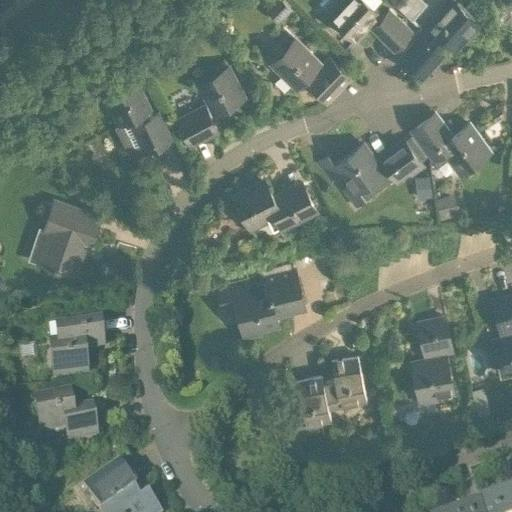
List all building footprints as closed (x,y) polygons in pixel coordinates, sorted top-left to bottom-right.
[(274,0),(265,10),(279,23),(291,11),(279,0),(274,0)] [(344,0),(330,16),(355,39),(369,24),(394,48),(411,30),(410,30),(415,24),(394,4),(382,17),(363,0),(344,0)] [(401,56),(422,74),(442,52),(439,49),(446,41),(454,48),(478,23),(452,0),(446,0),(439,8),(443,11),(401,56)] [(326,99),(348,76),(330,58),(322,66),(296,39),(272,64),(296,88),(309,74),(317,82),(313,87),(326,99)] [(178,119),(190,142),(217,128),(209,114),(244,96),(228,66),(197,82),(209,103),(178,119)] [(130,119),(146,149),(169,136),(156,112),(153,114),(134,78),(104,94),(120,125),(130,119)] [(446,151),(461,172),(488,151),(468,123),(450,136),(433,113),(413,129),(435,159),(446,151)] [(420,162),(404,140),(376,161),(362,143),(335,164),(350,184),(343,189),(356,206),(365,200),(365,199),(393,177),(396,180),(420,162)] [(431,197),(428,176),(416,177),(419,199),(431,197)] [(317,212),(315,209),(302,183),(274,198),(265,181),(234,196),(250,227),(266,219),(272,231),(278,228),(280,231),(317,212)] [(458,213),(453,194),(435,199),(440,217),(458,213)] [(37,262),(76,275),(83,253),(80,251),(83,243),(90,245),(100,214),(53,199),(48,215),(52,217),(37,262)] [(334,238),(341,234),(337,225),(329,229),(332,235),(334,238)] [(303,304),(294,268),(232,284),(245,336),(261,332),(259,326),(277,321),(274,312),(303,304)] [(511,295),(493,300),(501,337),(492,339),(500,373),(511,370),(511,295)] [(412,363),(420,404),(436,400),(435,393),(452,389),(443,344),(450,342),(445,317),(418,323),(426,360),(412,363)] [(51,343),(54,377),(88,374),(86,349),(104,347),(102,321),(65,324),(67,341),(51,343)] [(335,378),(323,380),(322,380),(328,406),(366,398),(358,355),(331,361),(335,378)] [(322,380),(323,380),(322,375),(300,379),(301,383),(296,384),(299,397),(286,400),(291,426),(331,418),(328,406),(322,380)] [(66,428),(69,441),(97,437),(93,409),(81,411),(81,414),(74,415),(70,393),(36,398),(41,432),(66,428)] [(373,447),(387,437),(380,427),(366,437),(373,447)] [(84,485),(100,511),(160,511),(148,493),(140,498),(135,490),(137,488),(120,462),(84,485)] [(511,511),(511,483),(478,495),(479,498),(484,511),(511,511)] [(484,511),(479,498),(436,511),(484,511)]
